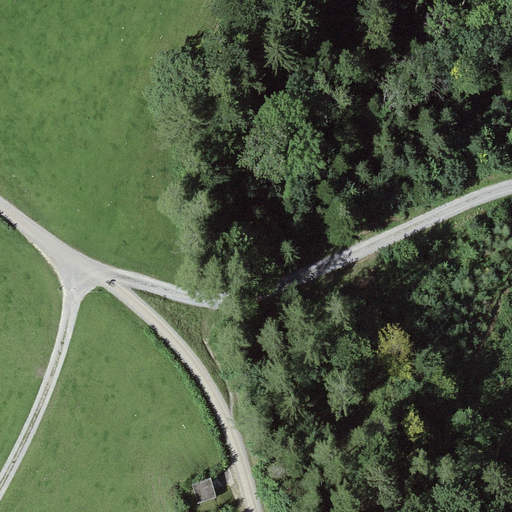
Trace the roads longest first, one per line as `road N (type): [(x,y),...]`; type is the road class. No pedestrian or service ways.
road 1 (track): [(511,177),(481,181),(374,234),(252,278),(173,283),(75,258)]
road 2 (track): [(75,258),(172,327),(233,455),(248,511)]
road 3 (track): [(0,472),(35,413),(75,258)]
